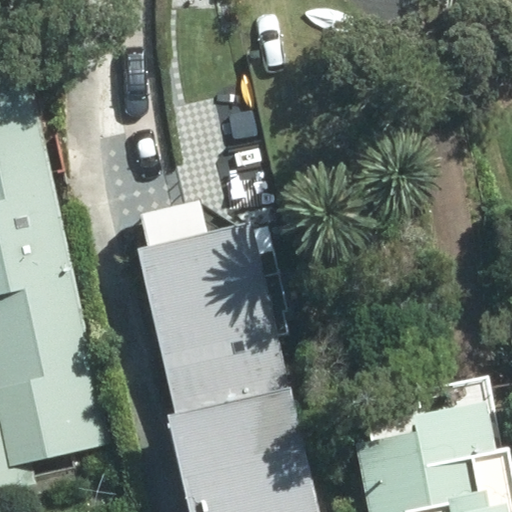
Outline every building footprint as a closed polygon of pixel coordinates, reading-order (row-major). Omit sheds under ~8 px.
[(159,138),(152,6),(113,8),(120,140),(159,138)] [(98,125),(103,58),(63,56),(58,123),(98,125)] [(0,374),(4,392),(0,393),(0,485),(36,477),(31,458),(108,442),(24,67),(0,72),(0,374)] [(255,87),(224,90),(230,148),(261,145),(255,87)] [(150,250),(187,413),(299,392),(263,225),(150,250)] [(326,511),(299,392),(187,413),(180,415),(200,511),(326,511)] [(427,434),(368,443),(379,511),(511,511),(511,501),(507,502),(490,400),(423,412),(427,434)]
